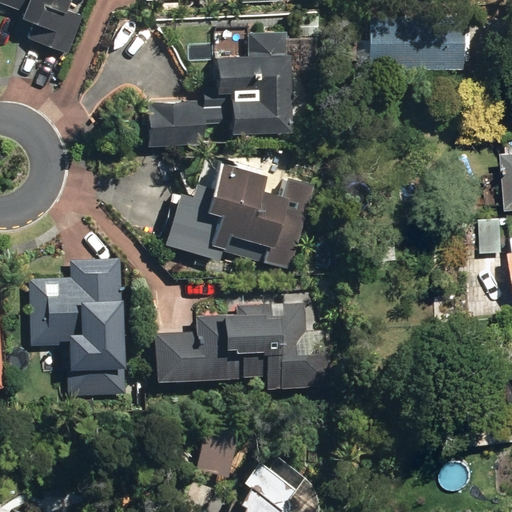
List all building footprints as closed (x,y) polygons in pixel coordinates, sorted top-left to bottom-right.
[(31,36),(72,50),(87,10),(74,5),(75,0),(16,0),(31,5),(29,11),(40,15),(31,36)] [(381,61),(475,62),(475,3),(382,2),(381,61)] [(304,11),(305,34),(324,33),(323,11),(304,11)] [(151,101),(152,141),(210,141),(209,119),(239,118),(240,124),(300,125),(299,45),(291,45),(292,26),(257,26),(257,47),(229,47),(230,83),(208,84),(208,99),(191,98),(191,96),(157,96),(157,100),(151,101)] [(511,143),(493,145),(496,204),(511,203),(511,143)] [(229,247),(292,265),(317,180),(295,173),(290,189),(269,183),(275,164),(230,151),(221,182),(202,177),(198,190),(185,186),(183,194),(175,192),(162,236),(226,255),(229,247)] [(497,246),(506,297),(511,295),(511,228),(499,231),(501,245),(497,246)] [(71,357),(72,390),(127,389),(126,361),(130,361),(129,294),(120,295),(120,256),(72,257),(72,273),(35,274),(36,340),(77,340),(78,357),(71,357)] [(273,381),(335,381),(335,312),(304,312),(304,301),(240,300),(241,308),(235,308),(235,312),(202,312),(202,328),(164,328),(164,373),(247,373),(247,371),(273,370),(273,381)] [(497,439),(511,437),(511,419),(496,420),(497,439)] [(226,443),(202,438),(196,466),(220,472),(226,443)] [(321,511),(322,492),(308,473),(284,453),(274,464),(264,455),(246,477),(251,482),(232,505),(230,511),(321,511)]
